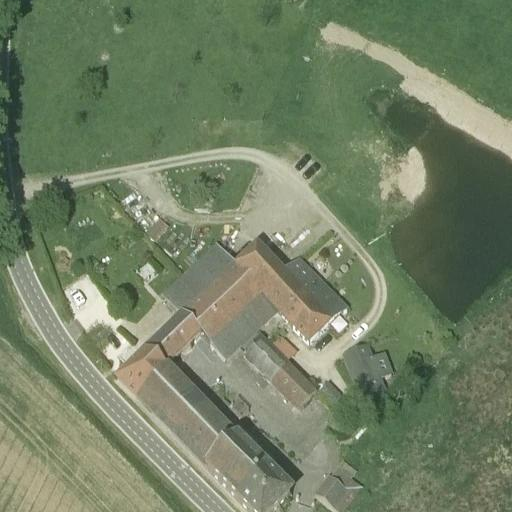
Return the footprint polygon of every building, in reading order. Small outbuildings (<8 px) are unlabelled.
[(158,223),(144,238),(154,247),(168,232),(158,223)] [(254,288),(264,298),(264,299),(283,281),(256,251),(237,270),(254,288)] [(276,317),(282,324),(319,290),(298,267),(283,281),(264,299),(264,298),(240,320),(255,336),(276,317)] [(253,338),(255,336),(240,320),(264,298),(254,288),(237,270),(203,303),(228,331),(210,349),(218,357),(233,343),(246,355),(258,343),(253,338)] [(210,349),(228,331),(203,303),(183,282),(182,284),(178,288),(177,288),(176,289),(177,289),(172,293),(171,294),(166,298),(165,299),(182,318),(116,381),(136,400),(167,369),(200,338),(210,349)] [(343,318),(319,290),(282,324),(306,351),(343,318)] [(242,360),(299,414),(299,415),(315,398),(258,343),(246,355),(242,360)] [(366,352),(343,360),(361,405),(383,396),(378,384),(381,383),(390,380),(382,359),(371,364),(366,352)] [(167,369),(136,400),(243,511),(276,511),(292,497),(167,369)] [(336,402),(328,393),(322,398),(330,407),(336,402)] [(341,466),(327,485),(315,501),(330,511),(345,511),(361,491),(349,483),(355,476),(341,466)]
